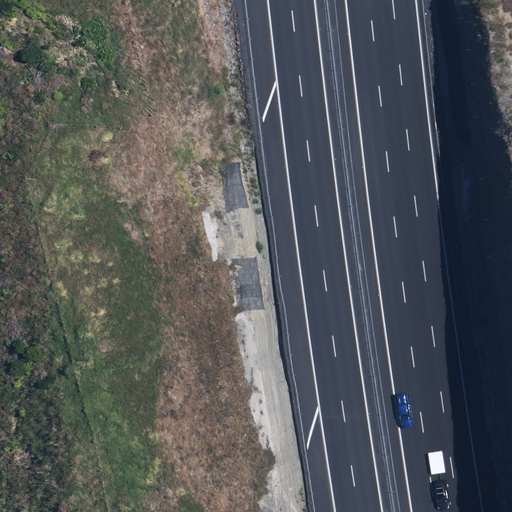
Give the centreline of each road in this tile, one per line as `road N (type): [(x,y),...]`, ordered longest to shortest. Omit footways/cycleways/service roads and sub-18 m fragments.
road 1 (motorway): [(384,0),(457,511)]
road 2 (motorway): [(359,511),(295,0)]
